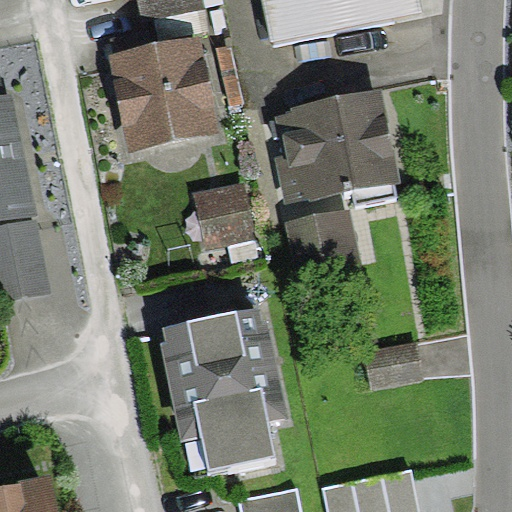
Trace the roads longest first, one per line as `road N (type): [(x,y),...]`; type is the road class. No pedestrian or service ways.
road 1 (residential): [(476,0),(499,511)]
road 2 (residential): [(46,0),(119,390)]
road 3 (residential): [(119,390),(143,511)]
road 4 (residential): [(119,390),(0,418)]
